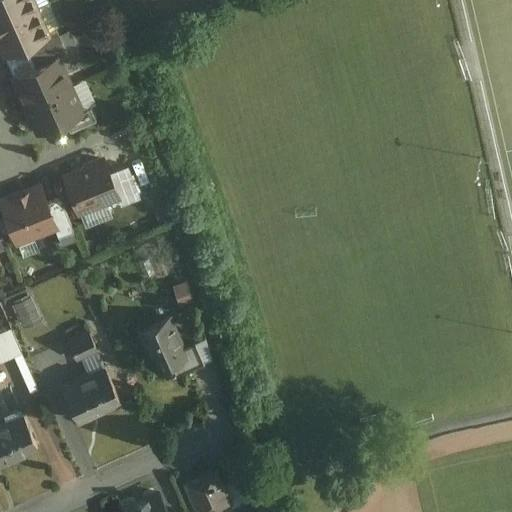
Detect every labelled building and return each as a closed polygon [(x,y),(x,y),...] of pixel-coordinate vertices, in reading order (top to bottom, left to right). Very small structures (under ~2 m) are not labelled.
[(0,0),(0,21),(35,7),(31,0),(0,0)] [(35,7),(0,21),(0,47),(2,53),(23,43),(46,33),(46,31),(35,7)] [(46,33),(23,43),(29,55),(61,40),(56,27),(46,31),(46,33)] [(61,40),(29,55),(34,67),(57,56),(57,58),(67,53),(61,40)] [(34,67),(13,76),(25,104),(69,85),(57,58),(57,56),(34,67)] [(69,85),(25,104),(37,131),(64,118),(81,111),(81,110),(69,85)] [(81,111),(64,118),(69,129),(95,118),(90,106),(81,110),(81,111)] [(103,159),(64,175),(78,210),(90,205),(91,206),(106,200),(105,199),(117,194),(108,172),(103,159)] [(127,165),(108,172),(117,194),(119,200),(138,193),(127,165)] [(20,197),(18,192),(0,199),(15,237),(31,230),(32,234),(53,225),(54,225),(46,202),(40,189),(20,197)] [(73,230),(60,197),(46,202),(54,225),(53,225),(57,236),(73,230)] [(187,293),(176,298),(179,305),(190,300),(187,293)] [(15,299),(19,325),(38,321),(34,295),(15,299)] [(168,315),(138,329),(156,370),(174,362),(173,361),(185,356),(181,348),(182,347),(168,315)] [(10,324),(0,328),(0,383),(12,378),(20,395),(38,388),(10,324)] [(88,331),(68,340),(76,358),(96,349),(88,331)] [(182,347),(181,348),(185,356),(190,368),(203,362),(194,342),(182,347)] [(104,367),(63,386),(78,420),(120,401),(104,367)] [(11,420),(0,425),(0,463),(37,447),(23,415),(20,411),(9,416),(11,420)] [(215,471),(185,484),(198,511),(207,511),(229,502),(215,471)] [(165,511),(157,493),(122,509),(123,511),(165,511)]
